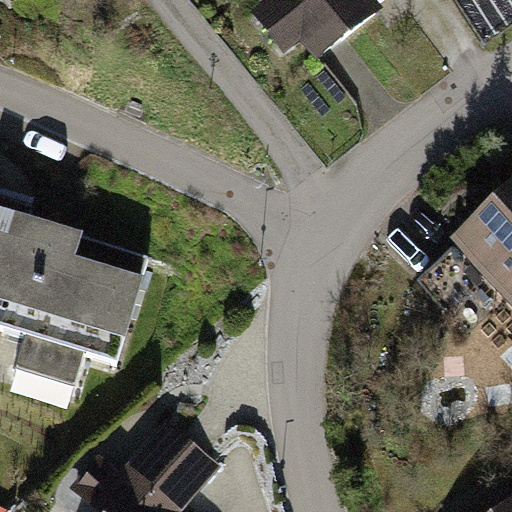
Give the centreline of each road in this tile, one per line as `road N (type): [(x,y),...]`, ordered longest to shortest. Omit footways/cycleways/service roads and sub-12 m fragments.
road 1 (residential): [(306,230),(179,158),(0,89)]
road 2 (residential): [(306,230),(299,379),(313,511)]
road 3 (residential): [(328,207),(175,0)]
road 4 (residential): [(480,106),(328,207)]
road 5 (residential): [(480,106),(405,0)]
